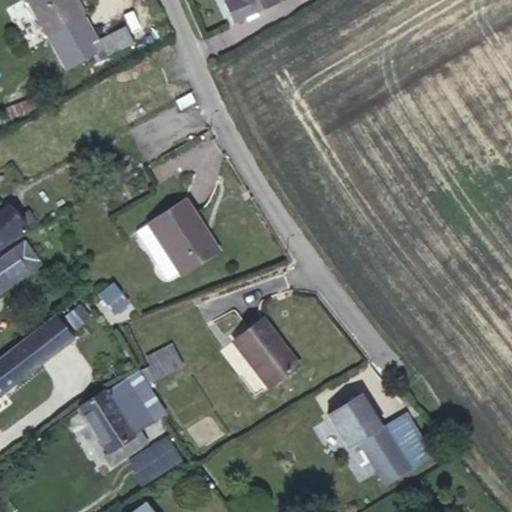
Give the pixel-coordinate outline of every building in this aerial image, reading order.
[(62,29),(70,25),(86,16),(76,0),(26,0),(48,37),(62,29)] [(233,23),(278,3),(276,0),(229,0),(224,3),(233,23)] [(74,31),(70,25),(62,29),(66,35),(74,31)] [(133,42),(125,25),(89,44),(98,60),(133,42)] [(156,91),(103,120),(109,131),(162,103),(156,91)] [(33,98),(1,110),(6,120),(37,108),(33,98)] [(149,163),(189,141),(178,122),(138,144),(144,154),(149,163)] [(144,154),(138,144),(127,150),(133,160),(144,154)] [(163,247),(179,271),(181,274),(217,251),(185,200),(148,223),(163,247)] [(9,205),(0,210),(0,247),(11,240),(26,231),(16,217),(9,205)] [(22,213),(31,228),(37,224),(28,210),(22,213)] [(22,213),(16,217),(26,231),(31,228),(22,213)] [(24,241),(0,258),(0,263),(11,279),(37,260),(24,241)] [(166,280),(179,271),(163,247),(150,255),(166,280)] [(0,263),(0,286),(11,279),(0,263)] [(105,301),(118,291),(112,283),(99,293),(105,301)] [(128,303),(118,291),(105,301),(115,313),(128,303)] [(22,340),(40,361),(72,338),(54,315),(22,340)] [(298,365),(263,318),(233,340),(269,387),(298,365)] [(0,392),(40,361),(22,340),(0,356),(0,392)] [(175,353),(142,370),(140,371),(147,382),(180,364),(175,353)] [(133,433),(166,411),(147,382),(140,371),(139,370),(105,392),(104,389),(79,406),(109,451),(111,450),(117,459),(140,444),(133,433)] [(328,414),(348,447),(358,440),(381,427),(360,395),(328,414)] [(407,470),(381,427),(358,440),(385,483),(407,470)] [(125,461),(141,486),(183,460),(167,434),(125,461)] [(125,511),(147,511),(149,511),(150,510),(140,497),(139,497),(122,508),(125,511)]
